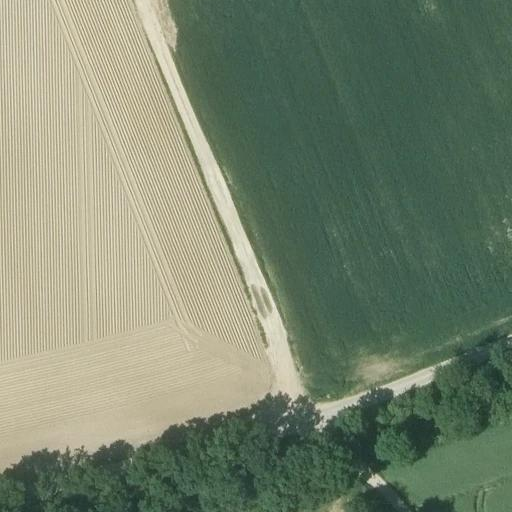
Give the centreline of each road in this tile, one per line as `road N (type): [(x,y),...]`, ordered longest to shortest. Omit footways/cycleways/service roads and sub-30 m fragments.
road 1 (track): [(22,511),(314,426),(511,348)]
road 2 (track): [(314,426),(146,0)]
